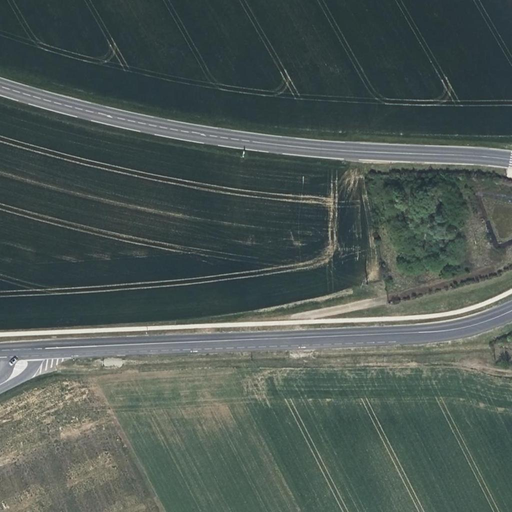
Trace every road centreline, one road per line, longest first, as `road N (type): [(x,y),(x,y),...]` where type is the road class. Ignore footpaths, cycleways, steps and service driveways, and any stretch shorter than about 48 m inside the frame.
road 1 (secondary): [(511,159),(231,138),(0,86)]
road 2 (tertiary): [(511,309),(482,323),(401,335),(23,350)]
